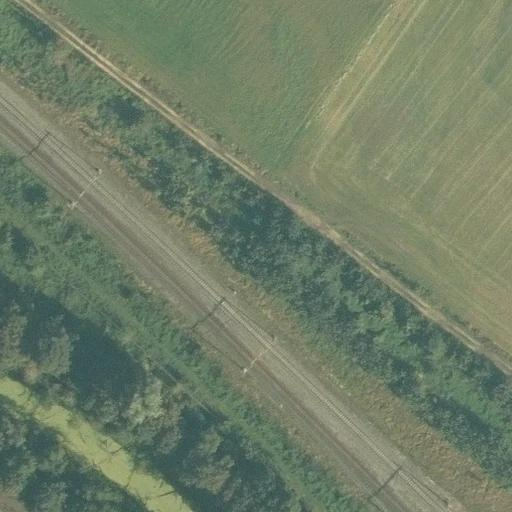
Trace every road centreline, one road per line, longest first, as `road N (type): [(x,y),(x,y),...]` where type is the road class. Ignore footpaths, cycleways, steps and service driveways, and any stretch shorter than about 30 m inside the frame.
road 1 (track): [(511,377),(19,0)]
road 2 (track): [(0,211),(321,511)]
